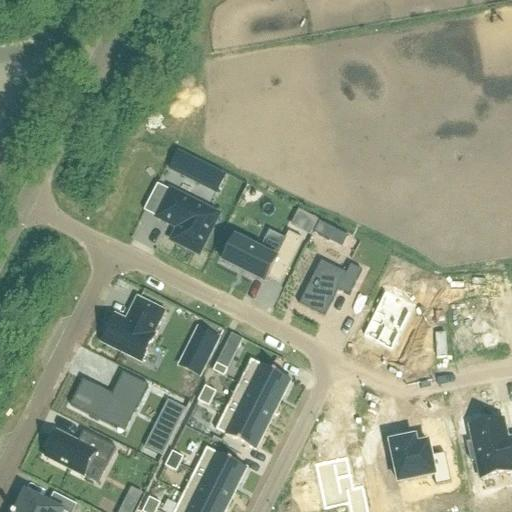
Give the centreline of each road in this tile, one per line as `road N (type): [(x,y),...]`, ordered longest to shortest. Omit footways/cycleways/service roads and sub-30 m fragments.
road 1 (residential): [(112,249),(0,477)]
road 2 (residential): [(112,249),(338,359)]
road 3 (unclassified): [(26,206),(135,0)]
road 4 (residential): [(338,359),(398,389),(511,368)]
road 5 (residential): [(262,511),(338,359)]
